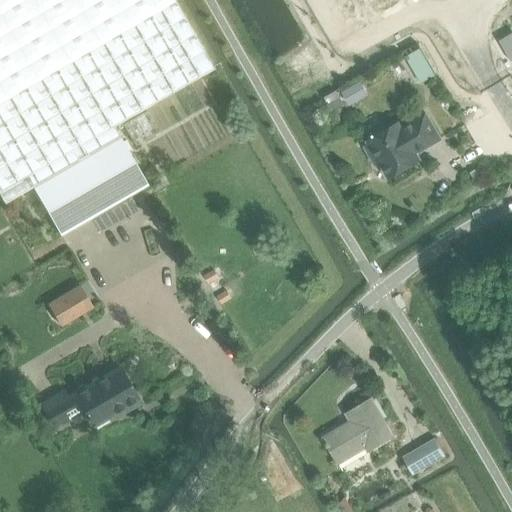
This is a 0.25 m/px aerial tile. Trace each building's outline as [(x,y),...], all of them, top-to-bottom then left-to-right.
[(0,0),(0,102),(174,2),(173,0),(0,0)] [(174,2),(0,102),(0,194),(5,203),(33,186),(119,136),(113,126),(213,69),(174,2)] [(511,33),(499,41),(511,62),(511,61),(511,33)] [(339,88),(324,97),(332,111),(347,103),(339,88)] [(145,113),(123,126),(135,146),(157,133),(145,113)] [(425,113),(400,128),(397,123),(367,141),(369,144),(364,147),(374,165),(379,162),(388,178),(419,160),(414,152),(424,146),(426,148),(440,139),(425,113)] [(119,136),(33,186),(61,235),(147,185),(119,136)] [(480,176),(476,169),(469,173),(473,179),(480,176)] [(79,285),(48,304),(61,325),(92,306),(79,285)] [(125,411),(139,403),(119,368),(67,399),(63,391),(40,404),(53,425),(82,408),(92,426),(123,408),(125,411)] [(368,450),(393,435),(371,399),(346,414),(350,421),(323,438),(338,463),(366,446),(368,450)] [(415,475),(446,456),(435,440),(405,458),(415,475)]
